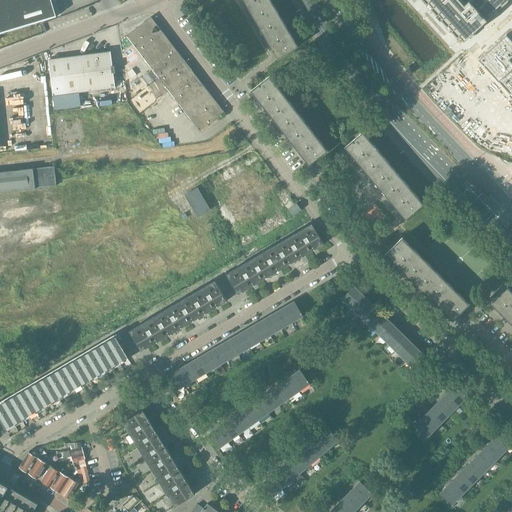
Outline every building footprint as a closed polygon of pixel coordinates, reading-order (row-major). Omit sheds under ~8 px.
[(0,0),(0,32),(54,17),(57,16),(51,0),(0,0)] [(252,0),(246,4),(254,18),(274,6),(271,0),(252,0)] [(424,0),(458,36),(459,35),(464,40),(508,0),(471,0),(466,5),(461,0),(424,0)] [(254,18),(262,31),(282,19),(274,6),(254,18)] [(127,36),(161,80),(185,61),(158,25),(154,19),(153,19),(151,17),(127,36)] [(262,31),(270,45),(290,33),(282,19),(262,31)] [(290,33),(270,45),(278,59),(298,47),(290,33)] [(511,38),(507,33),(479,58),(511,94),(511,61),(509,58),(511,55),(511,38)] [(49,60),(53,95),(115,87),(111,51),(49,60)] [(185,61),(161,80),(199,131),(224,112),(222,109),(223,109),(218,103),(217,103),(190,67),(186,61),(185,61)] [(251,91),(261,103),(279,89),(269,76),(251,91)] [(261,103),(270,116),(289,101),(279,89),(261,103)] [(270,116),(280,128),(299,113),(289,101),(270,116)] [(280,128),(290,140),(308,126),(299,113),(280,128)] [(290,140),(299,153),(318,138),(308,126),(290,140)] [(345,147),(355,159),(373,144),(363,132),(345,147)] [(318,138),(299,153),(309,165),(328,151),(318,138)] [(355,159),(365,171),(383,156),(373,144),(355,159)] [(365,171),(375,183),(393,168),(383,156),(365,171)] [(221,170),(212,157),(195,167),(203,181),(221,170)] [(0,192),(56,186),(54,166),(0,172),(0,192)] [(375,183),(386,195),(404,180),(393,168),(375,183)] [(386,195),(396,207),(414,192),(404,180),(386,195)] [(197,188),(185,195),(198,217),(210,209),(197,188)] [(414,192),(396,207),(406,220),(424,204),(414,192)] [(296,203),(296,204),(289,209),(293,215),(301,210),(296,203)] [(311,224),(300,231),(312,251),(323,244),(324,244),(312,224),(311,224)] [(300,231),(288,238),(299,258),(312,251),(300,231)] [(385,254),(397,265),(413,249),(402,237),(385,254)] [(288,238),(276,245),(287,265),(299,258),(288,238)] [(276,245),(263,252),(275,272),(287,265),(276,245)] [(397,265),(408,276),(425,260),(413,249),(397,265)] [(263,252),(251,260),(263,279),(275,272),(263,252)] [(251,260),(239,267),(251,286),(263,279),(251,260)] [(408,276),(419,287),(436,271),(425,260),(408,276)] [(251,286),(239,267),(228,274),(227,273),(227,274),(239,294),(239,293),(251,286)] [(419,287),(430,299),(447,282),(436,271),(419,287)] [(215,281),(203,288),(215,307),(226,301),(227,301),(215,280),(214,281),(215,281)] [(430,299),(442,310),(458,293),(447,282),(430,299)] [(487,300),(498,311),(511,296),(511,291),(503,283),(487,300)] [(342,298),(351,307),(363,295),(354,286),(342,298)] [(203,288),(191,295),(202,315),(215,307),(203,288)] [(458,293),(442,310),(453,321),(470,304),(458,293)] [(191,295),(179,302),(190,322),(202,315),(191,295)] [(351,307),(360,316),(372,303),(363,295),(351,307)] [(511,296),(498,311),(509,322),(511,319),(511,296)] [(294,301),(284,307),(292,322),(303,316),(302,314),(301,312),(294,301)] [(179,302),(167,309),(178,329),(190,322),(179,302)] [(360,316),(369,324),(381,312),(372,303),(360,316)] [(284,307),(273,314),(282,328),(292,322),(284,307)] [(167,309),(154,317),(166,336),(178,329),(167,309)] [(369,324),(378,333),(390,321),(381,312),(369,324)] [(273,314),(262,320),(271,335),(282,328),(273,314)] [(154,317),(142,324),(154,343),(166,336),(154,317)] [(262,320),(251,326),(260,341),(271,335),(262,320)] [(378,333),(387,342),(399,330),(390,321),(378,333)] [(154,343),(142,324),(131,330),(130,330),(130,331),(142,351),(142,350),(154,343)] [(251,326),(241,333),(249,347),(260,341),(251,326)] [(387,342),(396,351),(408,339),(399,330),(387,342)] [(241,333),(230,339),(239,354),(249,347),(241,333)] [(0,416),(7,428),(128,357),(116,337),(0,404),(0,416)] [(230,339),(219,345),(228,360),(239,354),(230,339)] [(396,351),(405,359),(417,347),(408,339),(396,351)] [(219,345),(208,351),(217,366),(228,360),(219,345)] [(0,349),(0,357),(26,355),(38,376),(45,372),(30,346),(0,349)] [(417,347),(405,359),(413,368),(415,366),(415,367),(417,365),(416,365),(425,356),(417,347)] [(208,351),(198,358),(206,372),(217,366),(208,351)] [(198,358),(187,364),(196,379),(206,372),(198,358)] [(187,364),(176,370),(185,385),(196,379),(187,364)] [(300,369),(290,377),(300,391),(310,383),(308,381),(309,381),(308,380),(307,380),(300,369)] [(185,385),(176,370),(165,377),(174,391),(185,385)] [(290,377),(279,384),(289,398),(300,391),(290,377)] [(279,384),(269,391),(279,405),(289,398),(279,384)] [(446,394),(458,406),(467,397),(465,395),(466,395),(464,393),(464,394),(455,385),(446,394)] [(269,391),(259,398),(269,412),(279,405),(269,391)] [(446,394),(437,402),(450,414),(458,406),(446,394)] [(259,398),(249,406),(259,420),(269,412),(259,398)] [(437,402),(429,411),(441,423),(450,414),(437,402)] [(249,406),(239,413),(249,427),(259,420),(249,406)] [(124,422),(131,434),(150,422),(143,410),(144,410),(143,410),(123,422),(124,423),(124,422)] [(429,411),(420,420),(432,432),(441,423),(429,411)] [(239,413),(229,420),(238,434),(249,427),(239,413)] [(229,420),(218,427),(228,441),(238,434),(229,420)] [(432,432),(420,420),(411,429),(423,441),(432,432)] [(131,434),(138,446),(158,434),(150,422),(131,434)] [(218,448),(228,441),(218,427),(208,435),(218,448)] [(327,427),(318,435),(329,448),(339,440),(337,438),(336,436),(336,437),(327,427)] [(501,430),(493,439),(505,451),(511,443),(511,440),(511,441),(511,440),(511,439),(510,439),(501,430)] [(138,446),(146,458),(165,446),(158,434),(138,446)] [(318,435),(309,443),(320,456),(329,448),(318,435)] [(505,451),(493,439),(484,448),(496,460),(505,451)] [(299,451),(310,464),(320,456),(309,443),(299,451)] [(146,458),(153,470),(173,458),(165,446),(146,458)] [(72,450),(74,456),(84,453),(82,448),(72,450)] [(496,460),(484,448),(475,457),(487,469),(496,460)] [(61,459),(64,458),(72,456),(70,450),(59,453),(61,459)] [(299,451),(290,459),(301,472),(310,464),(299,451)] [(19,467),(29,473),(38,457),(29,452),(19,467)] [(74,456),(72,456),(72,457),(74,463),(76,462),(79,461),(84,459),(85,459),(84,453),(74,456)] [(72,456),(64,458),(67,465),(74,463),(72,457),(72,456)] [(38,457),(29,473),(38,479),(47,463),(44,461),(38,457)] [(487,469),(475,457),(467,466),(479,478),(487,469)] [(153,470),(161,482),(180,470),(173,458),(153,470)] [(84,459),(79,461),(81,468),(87,467),(87,466),(86,465),(85,461),(85,459),(84,459)] [(290,459),(280,467),(291,480),(301,472),(290,459)] [(41,481),(51,487),(60,471),(59,471),(51,466),(41,481)] [(479,478),(467,466),(458,474),(470,486),(479,478)] [(79,476),(82,475),(85,485),(91,483),(87,467),(81,468),(81,469),(78,470),(79,476)] [(280,467),(271,476),(282,489),(291,480),(280,467)] [(161,482),(168,494),(188,482),(180,470),(161,482)] [(51,487),(60,492),(69,477),(63,473),(60,471),(51,487)] [(470,486),(458,474),(449,483),(461,495),(470,486)] [(282,489),(271,476),(261,484),(272,497),(282,489)] [(69,477),(60,492),(69,498),(81,480),(76,478),(74,480),(69,477)] [(360,481),(351,490),(364,502),(372,493),(371,491),(370,490),(369,490),(360,481)] [(188,482),(168,494),(175,505),(175,506),(195,494),(195,493),(194,493),(188,482)] [(9,487),(9,486),(6,484),(5,486),(0,483),(0,511),(33,511),(38,503),(37,503),(31,500),(31,499),(30,498),(29,499),(23,495),(24,495),(22,494),(22,495),(16,491),(16,490),(15,490),(9,487)] [(461,495),(449,483),(440,493),(452,505),(461,495)] [(351,490),(343,499),(355,511),(364,502),(351,490)] [(133,496),(126,505),(130,508),(137,499),(133,496)] [(343,499),(334,508),(337,511),(353,511),(355,511),(343,499)] [(136,506),(142,511),(145,511),(149,510),(141,501),(136,506)] [(212,511),(215,509),(208,503),(204,508),(203,508),(197,504),(191,511),(212,511)]
